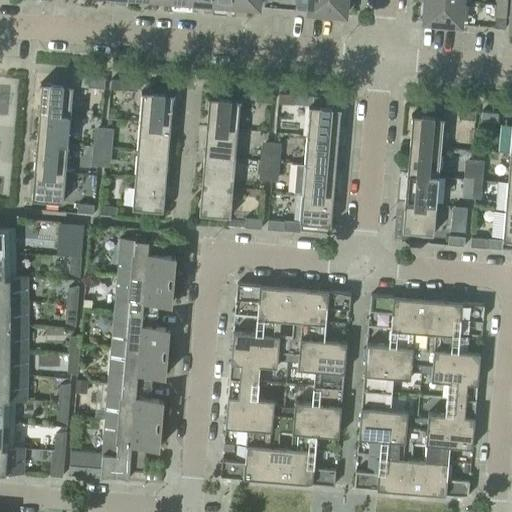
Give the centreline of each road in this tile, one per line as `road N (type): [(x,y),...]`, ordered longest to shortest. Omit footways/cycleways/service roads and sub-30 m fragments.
road 1 (residential): [(194,502),(217,247),(366,261)]
road 2 (residential): [(366,261),(382,57)]
road 3 (residential): [(194,41),(0,25)]
road 4 (residential): [(0,487),(194,502)]
road 5 (residential): [(382,57),(194,41)]
road 6 (residential): [(178,227),(194,41)]
road 7 (residential): [(511,270),(366,261)]
road 8 (residential): [(498,511),(511,378)]
road 9 (residential): [(511,68),(382,57)]
